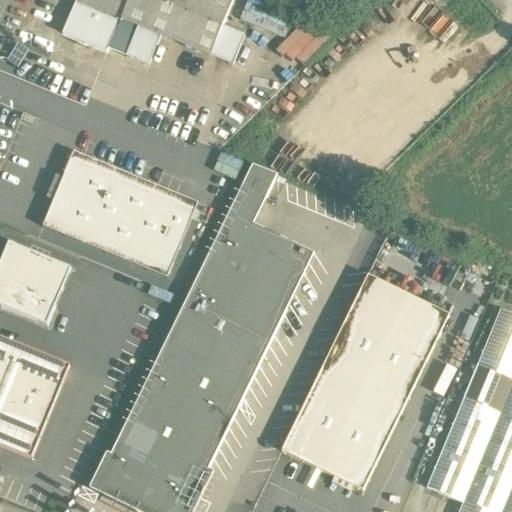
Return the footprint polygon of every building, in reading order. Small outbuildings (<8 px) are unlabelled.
[(77,0),(76,3),(120,21),(121,21),(129,0),(77,0)] [(229,0),(129,0),(121,21),(138,28),(161,38),(210,58),(223,28),(233,1),(229,0)] [(120,21),(76,3),(62,36),(107,54),(120,21)] [(161,38),(138,28),(126,58),(148,68),(161,38)] [(245,37),(223,28),(210,58),(233,67),(245,37)] [(192,206),(70,157),(43,223),(165,272),(192,206)] [(253,167),(110,458),(111,458),(97,487),(148,511),(188,511),(208,472),(314,255),(254,225),(277,177),(253,167)] [(71,271),(9,245),(0,266),(0,309),(47,328),(71,271)] [(449,318),(368,278),(282,453),(363,493),(449,318)] [(511,511),(511,313),(502,309),(426,490),(461,504),(457,511),(511,511)] [(70,367),(0,338),(0,447),(31,460),(70,367)]
